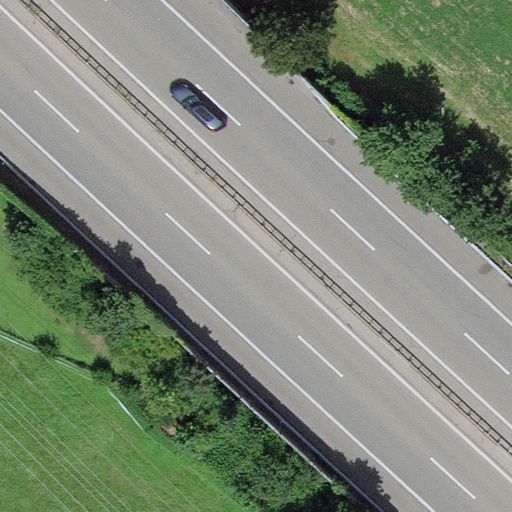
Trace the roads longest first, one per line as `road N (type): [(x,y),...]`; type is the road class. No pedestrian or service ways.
road 1 (motorway): [(0,52),(485,511)]
road 2 (motorway): [(511,377),(114,0)]
